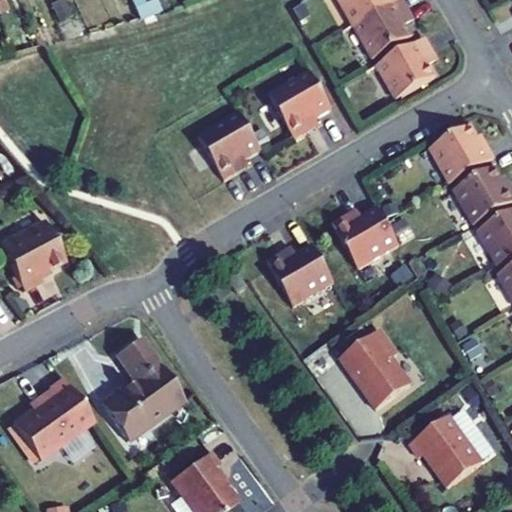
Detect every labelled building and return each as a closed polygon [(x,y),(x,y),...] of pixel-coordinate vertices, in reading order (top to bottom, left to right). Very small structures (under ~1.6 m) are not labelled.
[(336,0),(353,28),(400,1),(399,0),(336,0)] [(400,1),(353,28),(373,62),(412,39),(405,28),(400,19),(408,14),(400,1)] [(413,23),(408,14),(400,19),(405,28),(413,23)] [(423,41),(376,68),(396,102),(435,79),(428,68),(424,59),(431,55),(423,41)] [(436,63),(431,55),(424,59),(428,68),(436,63)] [(332,112),(309,74),(268,98),(294,143),(319,128),(315,122),(332,112)] [(261,153),(239,115),(198,139),(224,184),(248,169),(245,163),(261,153)] [(430,152),(450,186),(493,161),(485,148),(482,149),(470,128),(430,152)] [(454,193),(474,228),(511,205),(511,193),(509,189),(506,191),(494,169),(454,193)] [(332,227),(357,272),(399,248),(385,224),(377,210),(360,219),(356,213),(332,227)] [(511,213),(477,234),(498,269),(511,260),(511,213)] [(38,278),(65,264),(43,223),(0,245),(0,249),(23,294),(42,284),(38,278)] [(293,310),(334,286),(312,248),(295,257),(291,251),(267,265),(293,310)] [(511,269),(498,277),(511,301),(511,269)] [(225,280),(237,297),(247,289),(235,273),(225,280)] [(376,412),(411,388),(391,361),(396,358),(379,333),(339,362),(376,412)] [(127,444),(184,403),(139,341),(116,357),(135,382),(100,407),(127,444)] [(53,396),(12,426),(39,463),(94,424),(62,380),(49,390),(53,396)] [(450,422),(466,444),(478,435),(463,413),(450,422)] [(423,457),(447,491),(482,466),(481,464),(489,459),(490,451),(478,435),(466,444),(450,422),(448,419),(410,447),(419,460),(423,457)] [(227,511),(238,504),(214,471),(218,468),(209,455),(170,483),(190,511),(227,511)]
